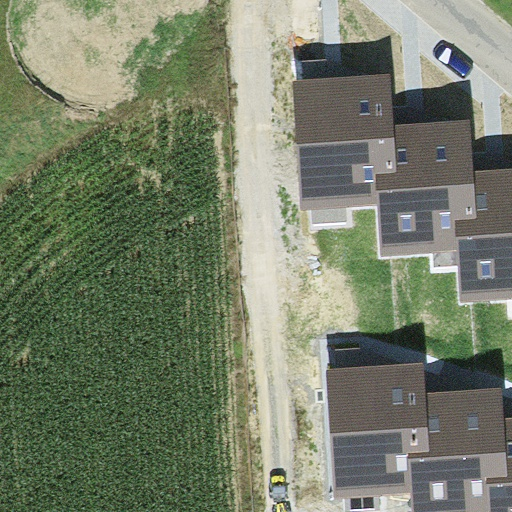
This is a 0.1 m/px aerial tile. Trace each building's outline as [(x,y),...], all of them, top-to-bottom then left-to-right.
[(390,76),(294,83),(303,211),(381,205),(379,175),(397,174),(394,125),(390,76)] [(379,175),(381,205),(384,256),(459,251),(457,219),(477,218),(474,170),(471,120),(394,125),(397,174),(379,175)] [(511,167),(474,170),(477,218),(457,219),(459,251),(462,303),(511,299),(511,167)] [(426,365),(330,371),(338,497),(412,492),(409,450),(430,449),(426,392),(426,365)] [(503,418),(503,387),(426,392),(430,449),(409,450),(412,492),(413,511),(492,511),(490,479),(507,478),(503,418)] [(511,511),(511,417),(503,418),(507,478),(490,479),(492,511),(511,511)]
